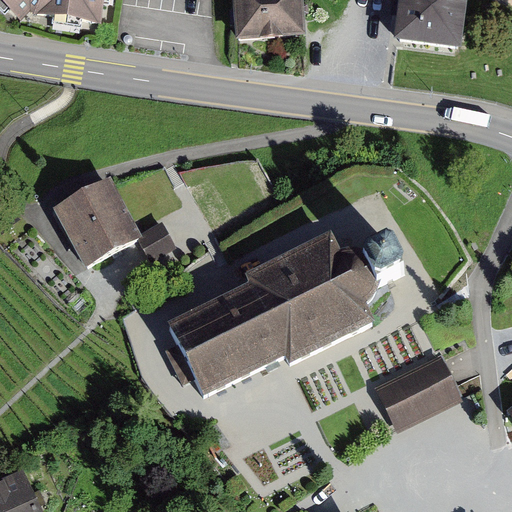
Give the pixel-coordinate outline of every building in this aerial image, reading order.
[(2,0),(30,22),(99,28),(103,0),(2,0)] [(305,0),(236,0),(239,41),(307,37),(305,0)] [(468,0),(401,0),(396,43),(463,51),(468,0)] [(145,241),(116,185),(61,214),(90,270),(145,241)] [(249,286),(169,325),(206,400),(283,362),(288,374),(378,330),(368,310),(388,301),(383,292),(412,277),(396,245),(363,262),(359,256),(344,263),(332,238),(246,281),(249,286)] [(441,361),(380,390),(400,433),(462,404),(441,361)] [(43,511),(26,476),(0,488),(0,511),(43,511)]
